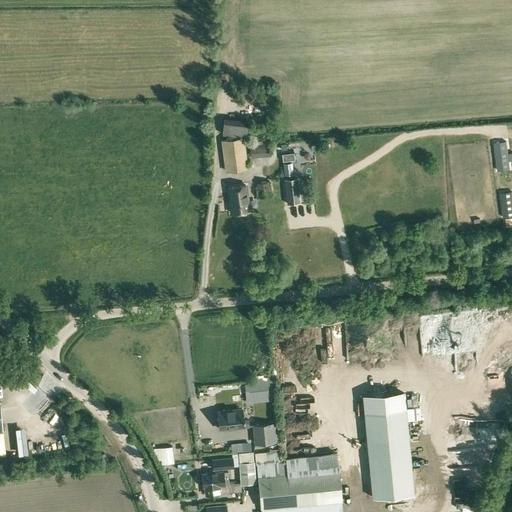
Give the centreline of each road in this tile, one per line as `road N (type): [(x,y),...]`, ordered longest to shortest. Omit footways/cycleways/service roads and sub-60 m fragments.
road 1 (unclassified): [(43,358),(63,335),(115,311),(511,271)]
road 2 (unclassified): [(155,511),(127,447),(43,358)]
